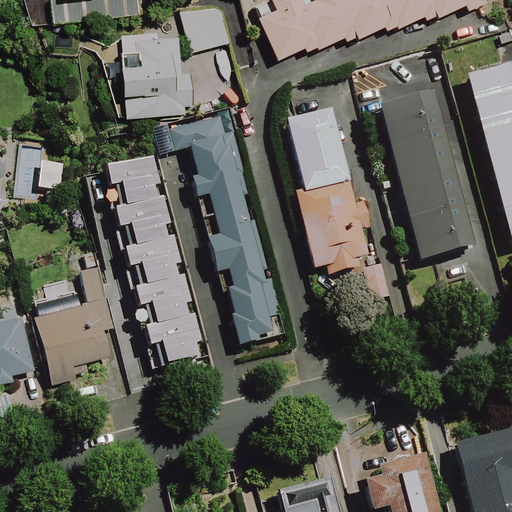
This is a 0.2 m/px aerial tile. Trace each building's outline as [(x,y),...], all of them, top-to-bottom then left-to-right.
[(45,0),(48,26),(136,16),(134,0),(45,0)] [(241,0),(255,51),(448,0),(241,0)] [(226,48),(218,11),(179,20),(187,57),(226,48)] [(154,43),(154,37),(117,40),(119,55),(102,56),(106,98),(117,97),(120,124),(189,118),(185,77),(179,78),(176,41),(154,43)] [(511,137),(491,60),(452,70),(497,238),(511,233),(511,137)] [(417,89),(366,102),(405,257),(456,244),(417,89)] [(335,177),(281,190),(298,261),(352,248),(335,177)] [(168,225),(155,179),(128,187),(141,232),(168,225)] [(217,197),(167,211),(189,289),(240,275),(217,197)] [(112,236),(93,241),(112,325),(174,311),(163,264),(121,274),(112,236)] [(74,300),(21,314),(33,361),(105,342),(84,261),(65,266),(74,300)] [(8,315),(0,316),(0,364),(19,360),(8,315)] [(511,511),(511,497),(492,418),(435,432),(456,511),(511,511)] [(416,511),(399,450),(359,461),(373,511),(416,511)] [(318,511),(309,474),(260,486),(266,511),(318,511)]
